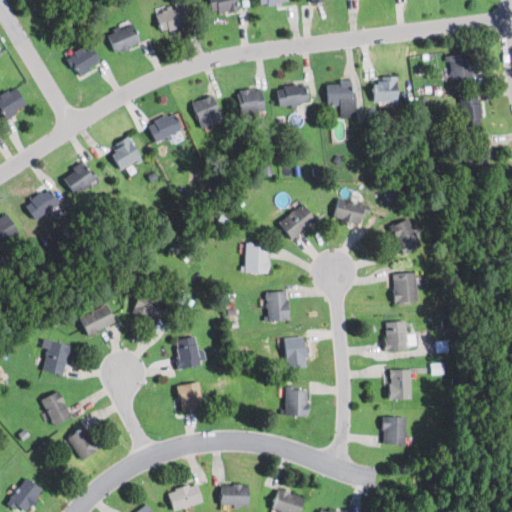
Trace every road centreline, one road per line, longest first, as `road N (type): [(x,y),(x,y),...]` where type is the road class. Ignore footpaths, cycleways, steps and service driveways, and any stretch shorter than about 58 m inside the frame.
road 1 (residential): [(507,18),(188,65),(121,94),(0,173)]
road 2 (residential): [(73,511),(146,456),(206,441),(277,445),(371,477)]
road 3 (residential): [(334,466),(343,395),(332,265)]
road 4 (residential): [(0,11),(72,125)]
